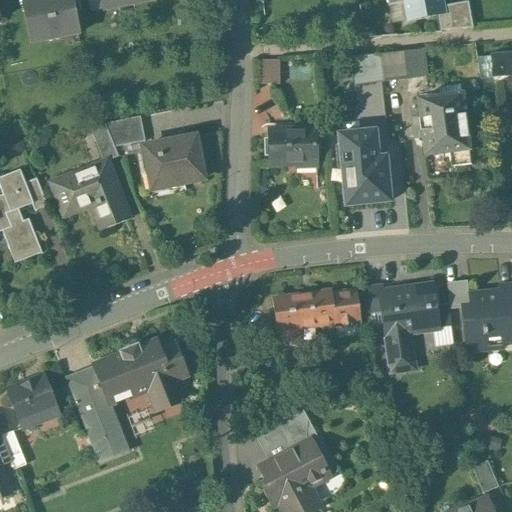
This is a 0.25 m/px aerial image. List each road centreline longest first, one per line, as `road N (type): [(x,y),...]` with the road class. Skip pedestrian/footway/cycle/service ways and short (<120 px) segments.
road 1 (residential): [(511,243),(230,269)]
road 2 (residential): [(230,269),(237,231),(235,0)]
road 3 (residential): [(230,269),(0,352)]
road 4 (residential): [(230,269),(219,305),(228,511)]
